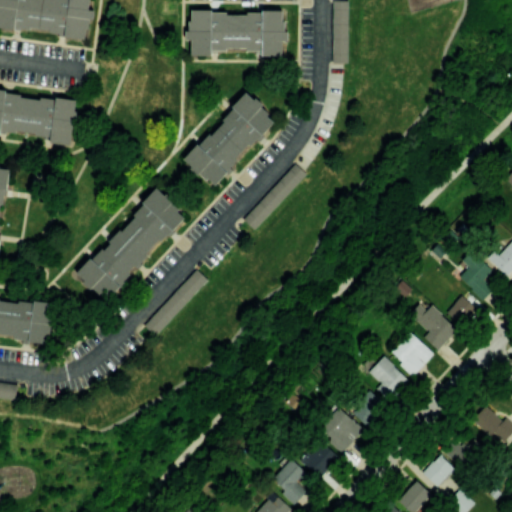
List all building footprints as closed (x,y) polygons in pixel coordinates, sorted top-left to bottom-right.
[(0,0),(0,28),(86,33),(87,18),(93,19),(93,9),(89,9),(89,0),(0,0)] [(348,0),(332,0),(331,62),(347,63),(348,0)] [(284,8),(188,13),(189,39),(190,55),(211,54),(211,50),(260,48),(260,55),(282,54),(282,39),(285,39),(284,8)] [(274,118),(245,91),(182,161),(212,187),(274,118)] [(76,96),(0,92),(0,132),(49,134),(49,143),(70,144),(70,128),(74,129),(76,96)] [(306,173),(294,163),(242,218),(253,229),(306,173)] [(184,216),(181,213),(172,200),(155,186),(120,229),(106,238),(109,243),(96,253),(95,254),(86,260),(75,273),(80,277),(83,281),(105,299),(112,294),(136,266),(155,242),(170,232),(184,216)] [(490,259),(506,275),(511,268),(511,238),(511,237),(490,259)] [(461,259),(468,266),(458,276),(482,299),(493,287),(483,278),(491,269),(470,249),(461,259)] [(207,279),(195,268),(143,324),(154,335),(207,279)] [(475,308),(461,294),(446,311),(460,324),(475,308)] [(49,344),(53,302),(0,296),(0,335),(13,336),(13,338),(22,339),(22,341),(49,344)] [(457,328),(431,304),(425,309),(418,303),(408,313),(427,330),(422,336),(437,349),(457,328)] [(412,374),(433,352),(409,330),(388,351),(412,374)] [(409,379),(382,355),(367,371),(379,382),(375,387),(390,400),(409,379)] [(17,384),(0,381),(0,397),(14,399),(17,384)] [(367,426),(386,405),(366,387),(347,408),(367,426)] [(493,431),(503,441),(511,430),(511,422),(504,416),(501,419),(484,404),(471,419),(489,436),(493,431)] [(362,429),(337,405),(316,428),(341,451),(362,429)] [(463,468),(483,446),(471,435),(465,442),(457,435),(443,450),(463,468)] [(337,456),(318,438),(299,459),(318,477),(337,456)] [(436,485),(453,467),(439,453),(422,471),(436,485)] [(305,471),(290,457),(269,480),(293,503),(306,490),(296,480),(305,471)] [(397,501),(411,511),(415,511),(430,491),(414,479),(397,501)] [(456,511),(463,511),(474,502),(461,488),(447,501),(456,511)] [(253,511),(286,511),(291,508),(273,491),(254,511),(253,511)]
